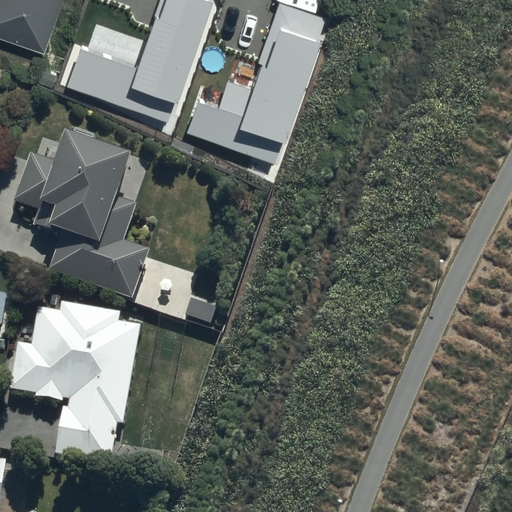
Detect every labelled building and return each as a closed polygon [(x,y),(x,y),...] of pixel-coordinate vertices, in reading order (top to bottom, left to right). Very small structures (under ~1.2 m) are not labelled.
[(0,0),(0,37),(45,53),(63,0),(0,0)] [(212,0),(160,0),(136,66),(79,46),(65,86),(168,123),(212,0)] [(325,19),(278,3),(250,88),(227,81),(219,106),(198,99),(186,135),(276,165),(325,19)] [(14,208),(39,217),(33,233),(62,243),(51,277),(135,306),(151,258),(126,249),(138,212),(121,206),(134,171),(93,157),(97,146),(77,139),(73,150),(67,148),(60,171),(31,161),(14,208)] [(192,305),(187,320),(212,330),(218,314),(192,305)] [(122,319),(62,308),(60,317),(38,313),(32,350),(19,348),(11,395),(38,400),(37,403),(63,408),(64,405),(69,406),(68,413),(65,413),(57,460),(113,469),(119,430),(124,431),(143,331),(120,326),(122,319)]
